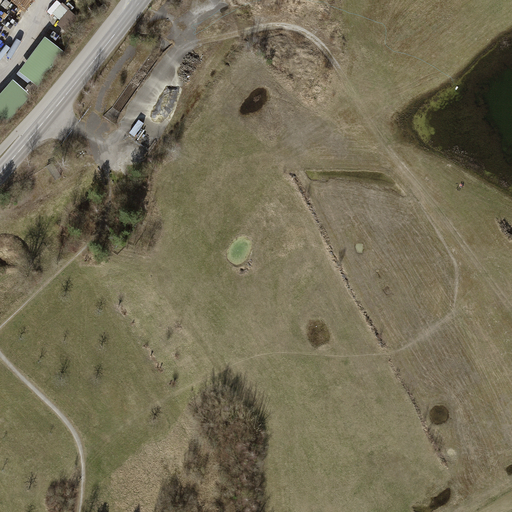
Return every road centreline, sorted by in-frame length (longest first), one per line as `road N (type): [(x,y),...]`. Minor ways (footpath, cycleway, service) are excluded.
road 1 (secondary): [(0,172),(140,0)]
road 2 (track): [(101,154),(0,227)]
